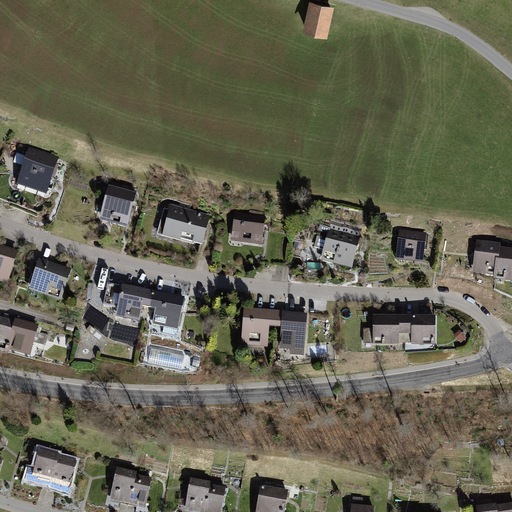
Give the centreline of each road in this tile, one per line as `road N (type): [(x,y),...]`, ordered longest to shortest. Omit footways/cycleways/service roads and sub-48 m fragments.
road 1 (residential): [(509,356),(486,319),(464,303),(176,275),(0,223)]
road 2 (tertiary): [(0,379),(209,398),(396,382),(509,356)]
road 3 (tertiary): [(511,73),(446,27),(355,0)]
